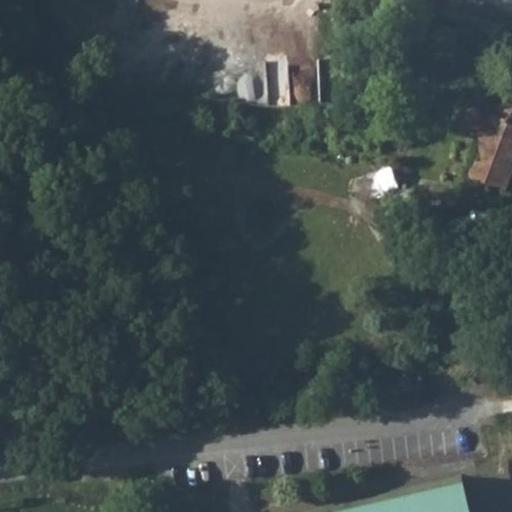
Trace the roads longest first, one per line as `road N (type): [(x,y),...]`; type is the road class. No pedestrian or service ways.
road 1 (unclassified): [(0,469),(511,405)]
road 2 (unknown): [(434,196),(414,247),(468,323),(463,411)]
